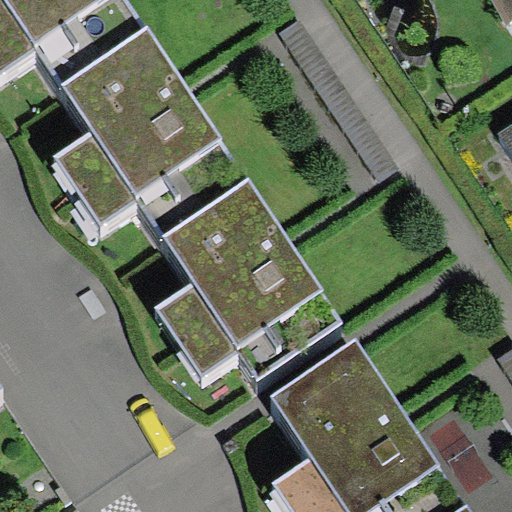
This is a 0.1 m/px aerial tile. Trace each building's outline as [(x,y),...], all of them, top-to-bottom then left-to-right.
[(148,47),(115,0),(0,0),(0,86),(4,92),(37,69),(61,105),(148,47)] [(511,0),(491,0),(508,29),(511,27),(511,0)] [(250,196),(148,47),(61,105),(92,150),(59,173),(103,237),(137,214),(165,254),(250,196)] [(511,127),(497,138),(511,159),(511,127)] [(347,339),(250,196),(165,254),(193,296),(156,321),(207,395),(240,373),(258,399),(347,339)] [(459,511),(360,365),(275,423),(310,475),(276,498),(285,511),(459,511)] [(511,436),(511,370),(482,389),(511,436)]
